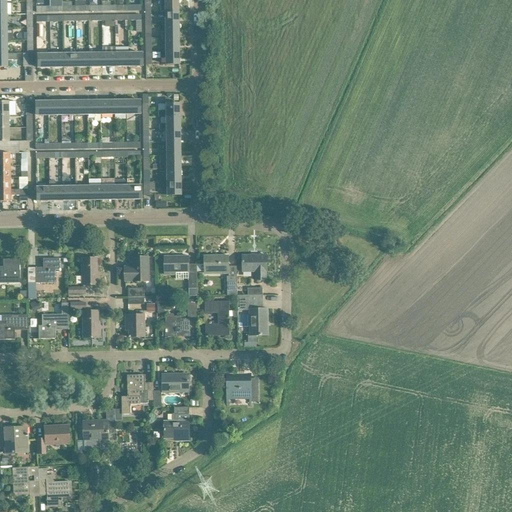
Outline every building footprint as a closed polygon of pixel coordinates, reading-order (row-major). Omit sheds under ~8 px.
[(164,0),(164,12),(178,12),(177,0),(164,0)] [(164,25),(178,25),(178,12),(164,12),(164,25)] [(26,28),(32,27),(32,14),(26,15),(26,19),(21,19),(21,24),(21,27),(26,26),(26,28)] [(127,15),(127,21),(135,21),(136,33),(141,33),(141,15),(127,15)] [(165,38),(178,38),(178,25),(164,25),(164,31),(161,31),(161,38),(165,38)] [(165,51),(178,51),(178,38),(165,38),(165,51)] [(178,51),(165,51),(165,65),(178,65),(178,51)] [(17,54),(7,54),(0,53),(0,67),(7,67),(7,61),(17,60),(17,54)] [(33,53),(27,54),(27,55),(23,55),(23,67),(33,67),(33,53)] [(115,67),(128,67),(128,53),(115,54),(115,67)] [(128,53),(128,67),(141,67),(141,53),(128,53)] [(37,68),(50,68),(50,54),(37,55),(37,68)] [(50,68),(63,68),(63,54),(50,54),(50,68)] [(63,68),(76,67),(76,54),(63,54),(63,68)] [(76,67),(89,67),(89,54),(76,54),(76,67)] [(89,67),(102,67),(102,54),(89,54),(89,67)] [(102,67),(115,67),(115,54),(102,54),(102,67)] [(113,115),(126,115),(126,100),(113,101),(113,115)] [(126,100),(126,115),(139,114),(139,100),(126,100)] [(35,116),(48,116),(48,101),(35,102),(35,116)] [(48,116),(61,115),(61,101),(48,101),(48,116)] [(61,115),(74,115),(74,101),(61,101),(61,115)] [(74,115),(87,115),(87,101),(74,101),(74,115)] [(87,115),(100,115),(100,101),(87,101),(87,115)] [(100,115),(113,115),(113,101),(100,101),(100,115)] [(0,114),(8,115),(8,102),(0,102),(0,114)] [(165,117),(179,117),(179,104),(165,104),(165,111),(158,111),(158,117),(165,117)] [(0,127),(8,127),(8,115),(0,114),(0,127)] [(159,130),(165,130),(179,130),(179,117),(165,117),(165,124),(159,124),(159,130)] [(0,141),(8,142),(8,140),(8,127),(0,127),(0,141)] [(165,143),(180,143),(179,130),(165,130),(165,143)] [(165,156),(180,156),(180,143),(165,143),(165,156)] [(0,165),(9,166),(9,153),(0,153),(0,165)] [(166,169),(180,169),(180,156),(165,156),(159,157),(159,169),(166,169)] [(0,177),(10,178),(9,166),(0,165),(0,177)] [(166,182),(180,182),(180,169),(166,169),(166,182)] [(0,189),(10,190),(10,178),(0,177),(0,189)] [(19,189),(27,189),(27,185),(27,178),(21,178),(19,178),(19,189)] [(127,186),(127,200),(141,200),(140,185),(133,186),(133,179),(127,179),(127,186)] [(62,201),(62,187),(55,187),(55,181),(49,182),(49,187),(49,201),(62,201)] [(180,182),(166,182),(166,186),(166,196),(180,195),(180,182)] [(75,201),(88,201),(88,186),(75,187),(75,201)] [(88,201),(101,200),(101,186),(88,186),(88,201)] [(101,200),(114,200),(114,186),(101,186),(101,200)] [(114,200),(127,200),(127,186),(114,186),(114,200)] [(36,202),(49,201),(49,187),(36,187),(36,202)] [(62,201),(75,201),(75,187),(62,187),(62,201)] [(10,190),(0,189),(0,201),(10,202),(10,196),(19,196),(19,202),(27,202),(27,189),(19,189),(10,190)] [(243,256),(243,266),(243,272),(256,272),(256,280),(266,280),(266,272),(267,272),(267,255),(257,255),(257,257),(251,258),(251,256),(243,256)] [(229,274),(229,266),(229,256),(205,256),(205,271),(216,271),(216,274),(229,274)] [(149,271),(149,267),(149,257),(133,258),(133,267),(125,267),(125,282),(144,281),(144,271),(149,271)] [(164,257),(165,275),(176,275),(176,278),(188,277),(189,277),(188,257),(164,257)] [(81,258),(81,268),(82,285),(97,285),(97,258),(81,258)] [(59,272),(59,269),(59,259),(43,259),(43,270),(35,270),(35,268),(27,268),(28,283),(55,283),(55,272),(59,272)] [(0,283),(19,284),(19,270),(19,260),(3,260),(3,267),(0,266),(0,283)] [(196,275),(189,275),(189,289),(197,289),(197,275),(197,265),(196,265),(196,275)] [(227,296),(237,296),(237,276),(227,277),(227,296)] [(128,298),(144,297),(144,288),(128,289),(128,298)] [(268,309),(263,309),(262,295),(248,296),(237,296),(238,311),(250,311),(250,318),(251,318),(251,335),(267,335),(267,322),(268,322),(268,309)] [(230,336),(230,326),(229,302),(204,303),(204,313),(217,313),(218,326),(213,326),(213,322),(206,323),(206,336),(230,336)] [(197,303),(184,303),(184,308),(190,308),(190,320),(198,320),(197,303)] [(68,330),(68,315),(68,304),(61,304),(61,315),(41,315),(42,326),(38,326),(38,339),(55,339),(54,328),(67,328),(67,330),(68,330)] [(98,311),(88,311),(82,311),(83,338),(98,338),(98,311)] [(28,330),(28,320),(28,315),(1,316),(1,323),(0,323),(0,339),(14,340),(14,329),(27,329),(27,330),(28,330)] [(145,315),(136,315),(126,315),(126,323),(129,323),(129,338),(145,337),(145,315)] [(190,337),(190,327),(190,319),(180,319),(180,321),(166,321),(166,327),(166,337),(175,337),(175,336),(181,336),(181,337),(190,337)] [(251,391),(251,379),(251,374),(250,374),(250,377),(228,377),(228,374),(227,374),(227,406),(228,406),(228,398),(250,398),(250,407),(251,407),(251,395),(258,395),(258,391),(251,391)] [(122,397),(122,407),(122,415),(131,415),(131,405),(141,405),(148,405),(148,401),(148,383),(145,384),(145,375),(127,375),(128,396),(127,396),(127,397),(122,397)] [(163,375),(163,385),(163,391),(189,391),(189,375),(176,376),(176,375),(163,375)] [(189,407),(179,408),(174,408),(174,414),(173,414),(173,422),(164,422),(165,439),(181,438),(181,441),(190,441),(189,407)] [(116,431),(115,420),(115,410),(106,410),(107,422),(95,422),(83,422),(84,441),(107,440),(107,431),(116,431)] [(68,444),(68,435),(68,426),(57,426),(57,427),(44,428),(44,427),(44,439),(36,439),(37,454),(43,454),(43,444),(60,443),(60,445),(68,444)] [(28,449),(27,438),(27,428),(3,429),(5,453),(16,453),(16,449),(28,449)] [(12,496),(29,495),(29,497),(38,497),(37,470),(37,467),(27,468),(26,467),(11,468),(12,484),(13,494),(12,494),(12,496)] [(37,470),(38,497),(39,497),(39,494),(47,494),(47,506),(61,506),(61,501),(62,501),(62,499),(61,499),(61,496),(64,495),(64,497),(71,497),(70,487),(70,482),(53,483),(52,476),(46,476),(46,469),(37,470)]
